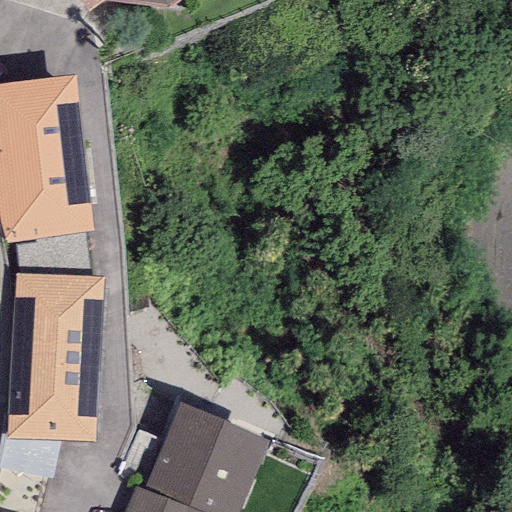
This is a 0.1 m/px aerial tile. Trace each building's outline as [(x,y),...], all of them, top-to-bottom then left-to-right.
[(77,0),(88,15),(102,3),(83,0),(77,0)] [(83,0),(102,3),(166,14),(184,0),(83,0)] [(73,81),(0,88),(0,228),(2,245),(90,236),(73,81)] [(104,282),(15,278),(7,443),(93,447),(104,282)] [(238,511),(268,444),(179,407),(142,492),(135,489),(125,511),(238,511)]
